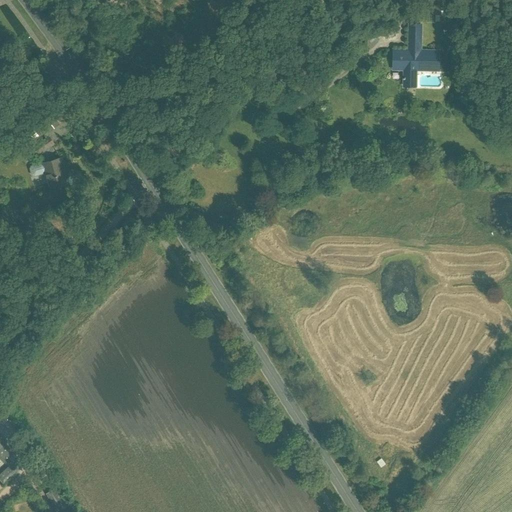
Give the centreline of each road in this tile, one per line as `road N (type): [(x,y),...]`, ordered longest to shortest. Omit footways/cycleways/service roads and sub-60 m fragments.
road 1 (secondary): [(357,511),(147,183)]
road 2 (track): [(147,183),(280,0)]
road 3 (secondary): [(147,183),(24,0)]
road 4 (unclassified): [(0,342),(147,183)]
